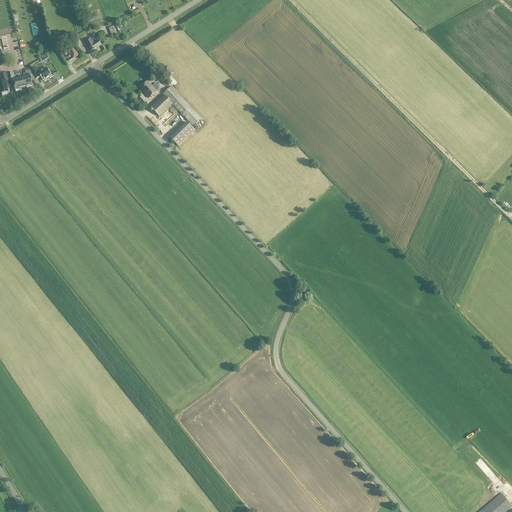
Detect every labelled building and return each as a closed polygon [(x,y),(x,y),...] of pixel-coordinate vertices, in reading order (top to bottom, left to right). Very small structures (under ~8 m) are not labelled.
[(87,23),(99,18),(96,13),(95,13),(94,11),(91,13),(92,15),(85,17),(87,23)] [(116,32),(113,23),(108,25),(111,34),(116,32)] [(101,45),(99,41),(95,43),(91,38),(84,43),(90,52),(101,45)] [(78,55),(71,45),(62,51),(65,55),(70,52),(74,59),(78,55)] [(40,76),(41,77),(43,81),(52,75),(47,68),(40,72),(38,70),(36,71),(33,66),(29,68),(30,69),(37,79),(36,79),(37,79),(40,77),(40,76)] [(170,78),(174,74),(168,67),(163,71),(170,78)] [(0,87),(0,90),(1,93),(8,92),(7,88),(10,87),(7,72),(3,73),(5,80),(0,81),(0,87)] [(33,85),(30,76),(24,77),(27,87),(33,85)] [(21,88),(19,78),(13,80),(15,89),(21,88)] [(157,92),(148,81),(140,88),(149,98),(157,92)] [(164,96),(151,108),(160,117),(173,105),(193,127),(202,119),(171,87),(163,94),(164,96)] [(147,102),(142,95),(138,99),(143,105),(147,102)] [(187,122),(171,138),(178,146),(195,130),(187,122)] [(480,459),(475,463),(485,474),(490,469),(480,459)] [(479,511),(505,511),(511,506),(511,505),(502,493),(479,511)]
